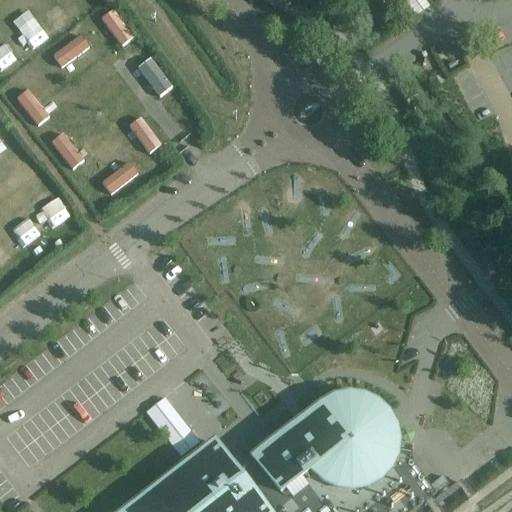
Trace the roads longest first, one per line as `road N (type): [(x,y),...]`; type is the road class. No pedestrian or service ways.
road 1 (unclassified): [(511,377),(328,132)]
road 2 (residential): [(329,93),(446,20)]
